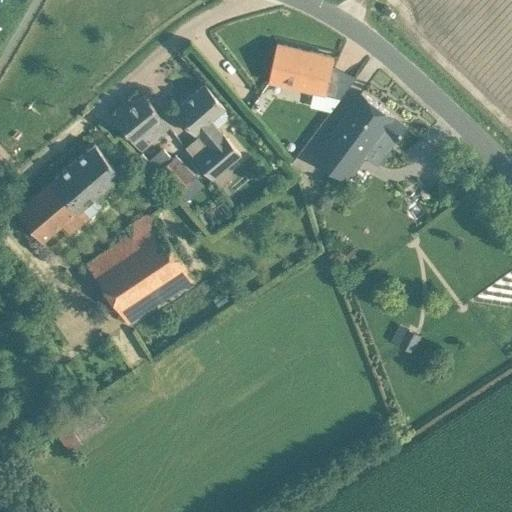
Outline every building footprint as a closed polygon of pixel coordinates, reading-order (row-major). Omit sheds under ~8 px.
[(326,92),(341,97),(357,75),(333,65),(335,55),(278,41),(269,79),(326,92)] [(222,133),(216,127),(225,120),(227,117),(227,113),(226,109),(223,107),(224,106),(204,83),(173,109),(194,133),(195,131),(208,145),(193,158),(211,178),(240,153),(222,133)] [(366,153),(379,162),(407,125),(394,115),(395,115),(362,91),(314,155),(347,179),(366,153)] [(140,150),(169,125),(142,94),(113,119),(140,150)] [(93,196),(120,173),(94,142),(15,209),(41,240),(61,224),(69,233),(101,205),(93,196)] [(175,153),(171,157),(164,149),(149,162),(176,191),(195,174),(175,153)] [(118,256),(94,273),(127,322),(167,295),(194,277),(149,211),(125,227),(129,233),(125,236),(111,245),(118,256)] [(413,351),(421,334),(399,322),(390,340),(413,351)] [(75,432),(61,441),(67,449),(80,441),(75,432)]
